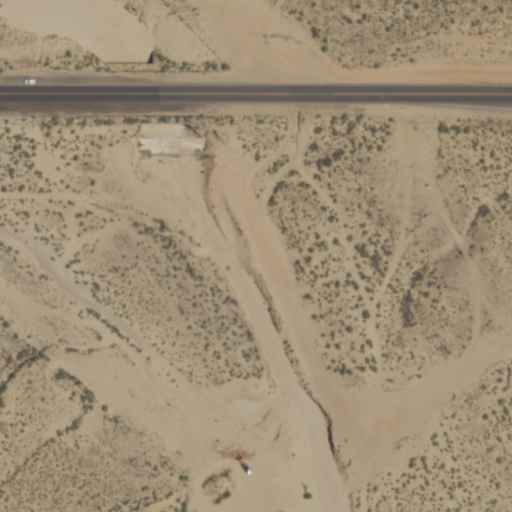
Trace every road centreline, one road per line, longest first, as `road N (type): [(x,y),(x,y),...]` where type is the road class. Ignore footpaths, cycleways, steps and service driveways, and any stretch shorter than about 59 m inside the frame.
road 1 (secondary): [(0,92),(511,91)]
road 2 (track): [(217,511),(511,340)]
